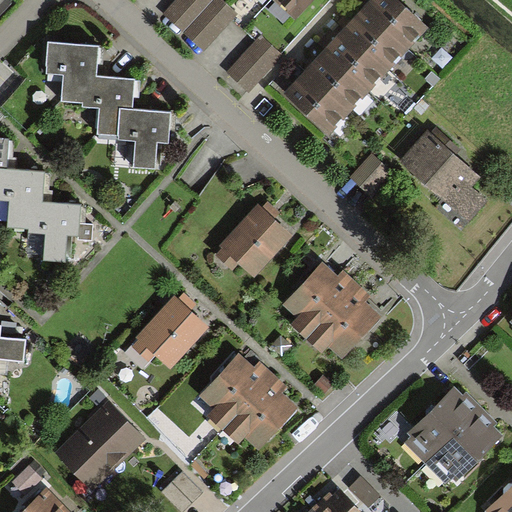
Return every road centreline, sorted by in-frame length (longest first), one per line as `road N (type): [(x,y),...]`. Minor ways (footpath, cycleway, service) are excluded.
road 1 (residential): [(453,322),(101,0)]
road 2 (residential): [(246,511),(435,345)]
